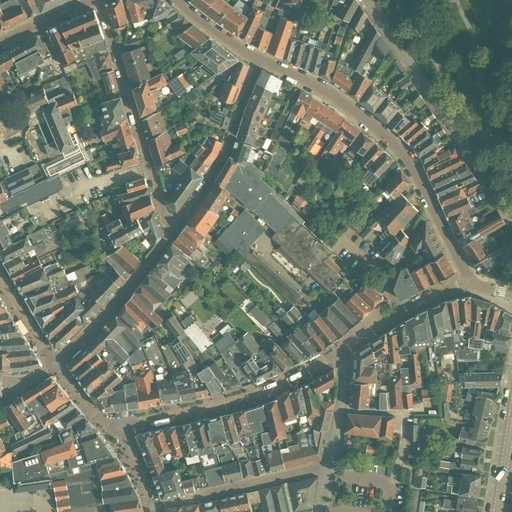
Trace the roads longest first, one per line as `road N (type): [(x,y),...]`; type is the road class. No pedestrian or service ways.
road 1 (residential): [(469,281),(396,148),(326,90),(259,57)]
road 2 (residential): [(511,213),(365,0)]
road 3 (residential): [(170,231),(99,0)]
road 4 (residential): [(338,355),(258,395),(119,429)]
road 5 (residential): [(170,231),(219,160),(259,57)]
road 6 (residential): [(152,505),(329,466)]
road 7 (residential): [(53,365),(116,304),(170,231)]
road 8 (residential): [(469,281),(338,355)]
